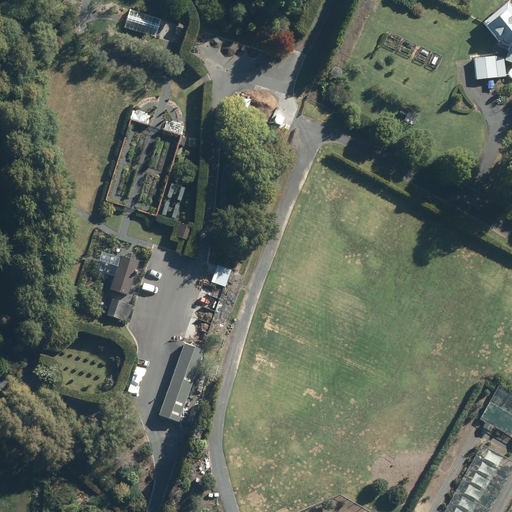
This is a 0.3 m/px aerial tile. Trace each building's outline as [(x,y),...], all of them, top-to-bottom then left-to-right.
[(482,26),(509,48),(504,62),(511,65),(511,16),(499,5),(482,26)] [(360,52),(370,57),(381,35),(372,30),(360,52)] [(501,58),(472,58),(472,78),(500,78),(501,58)] [(253,93),(246,114),(268,121),(275,101),(253,93)] [(277,103),(276,123),(288,123),(288,103),(277,103)] [(134,111),(132,123),(148,126),(151,115),(134,111)] [(166,121),(164,133),(182,137),(184,124),(166,121)] [(237,163),(225,163),(222,211),(234,212),(237,163)] [(179,223),(175,235),(185,238),(186,238),(190,226),(189,226),(179,223)] [(118,257),(111,289),(134,294),(140,261),(118,257)] [(217,264),(213,282),(227,284),(230,267),(217,264)] [(111,300),(109,317),(130,319),(131,302),(111,300)] [(185,343),(159,413),(179,420),(204,350),(185,343)] [(511,393),(500,386),(481,419),(486,422),(483,427),(492,432),(495,427),(511,436),(511,393)]
